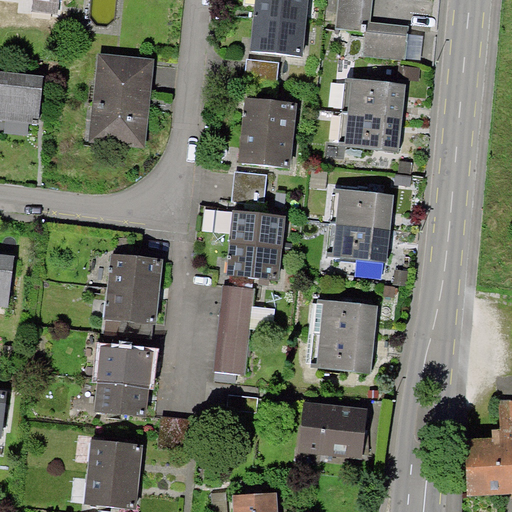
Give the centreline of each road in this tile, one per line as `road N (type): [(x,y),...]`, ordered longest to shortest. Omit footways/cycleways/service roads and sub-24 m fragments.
road 1 (secondary): [(470,0),(414,511)]
road 2 (residential): [(185,215),(205,0)]
road 3 (residential): [(0,195),(185,215)]
road 4 (residential): [(172,396),(185,215)]
